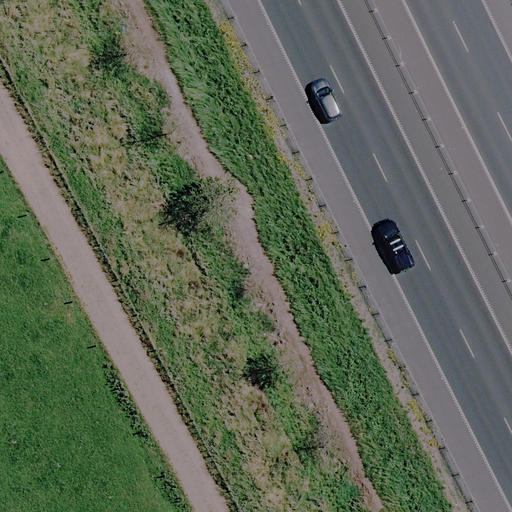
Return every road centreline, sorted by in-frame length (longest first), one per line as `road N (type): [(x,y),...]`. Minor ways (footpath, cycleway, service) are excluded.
road 1 (track): [(0,81),(228,511)]
road 2 (motorway): [(511,378),(324,0)]
road 3 (motorway): [(457,0),(511,116)]
